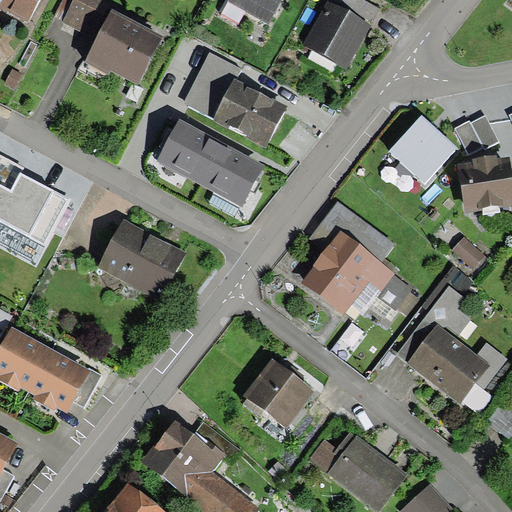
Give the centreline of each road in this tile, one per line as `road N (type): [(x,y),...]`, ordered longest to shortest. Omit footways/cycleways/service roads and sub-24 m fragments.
road 1 (residential): [(491,511),(236,288)]
road 2 (residential): [(256,262),(230,240),(0,116)]
road 3 (residential): [(53,511),(236,288)]
road 4 (residential): [(256,262),(405,63)]
